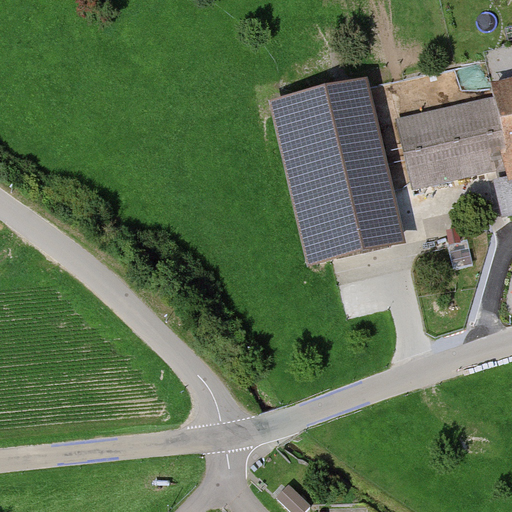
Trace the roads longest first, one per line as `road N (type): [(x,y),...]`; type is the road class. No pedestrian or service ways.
road 1 (residential): [(226,438),(210,388),(120,295),(0,204)]
road 2 (unclassified): [(226,438),(511,348)]
road 3 (unclassified): [(0,461),(226,438)]
